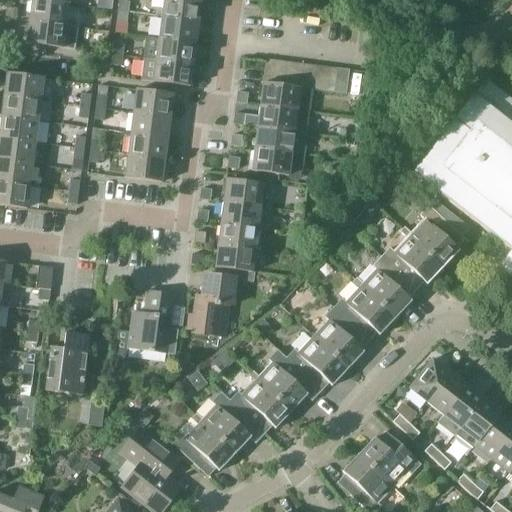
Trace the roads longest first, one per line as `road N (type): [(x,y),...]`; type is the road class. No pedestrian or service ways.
road 1 (residential): [(0,239),(65,247),(100,213),(178,219),(194,127),(223,91),(229,40)]
road 2 (residential): [(296,470),(434,325),(453,318),(511,356)]
road 3 (unclassified): [(484,36),(423,32),(367,0)]
road 4 (residential): [(352,56),(229,40)]
